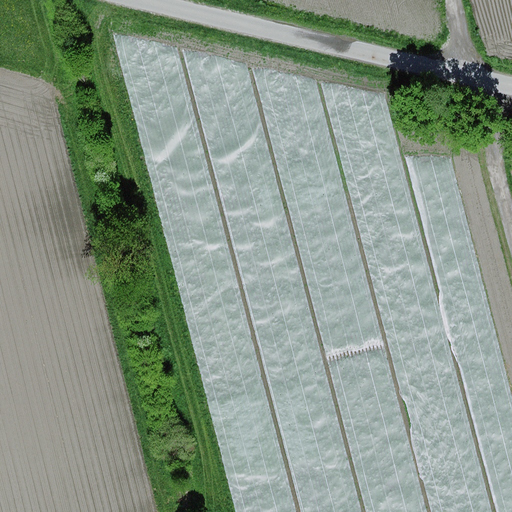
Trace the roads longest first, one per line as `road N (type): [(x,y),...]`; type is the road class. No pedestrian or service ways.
road 1 (unclassified): [(140,0),(511,89)]
road 2 (track): [(476,81),(511,221)]
